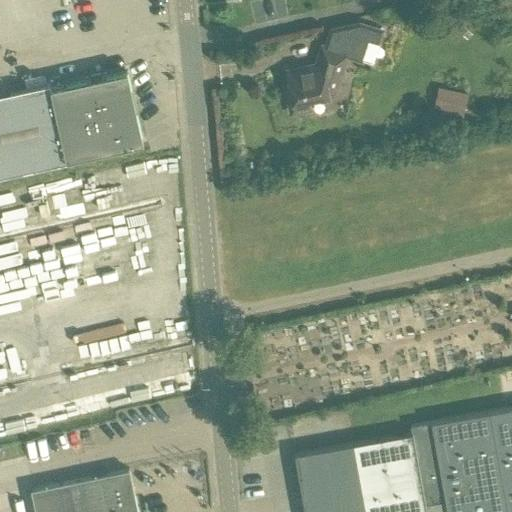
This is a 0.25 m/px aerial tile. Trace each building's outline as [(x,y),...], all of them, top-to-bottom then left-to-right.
[(308,97),(334,92),(347,52),(358,56),(365,35),(374,38),(379,24),(361,19),(327,26),(322,44),(316,63),(287,69),(290,84),(286,85),(291,111),(310,107),(308,97)] [(144,141),(128,69),(51,86),(50,81),(0,92),(0,174),(67,159),(67,158),(144,141)] [(463,113),(468,92),(438,86),(433,106),(463,113)] [(21,211),(34,208),(31,191),(18,193),(21,211)] [(0,195),(0,215),(11,215),(10,195),(0,195)] [(80,203),(84,215),(106,208),(103,196),(80,203)] [(68,220),(67,203),(50,204),(51,221),(68,220)] [(23,218),(25,230),(43,227),(41,215),(23,218)] [(65,267),(87,264),(84,236),(113,233),(112,222),(60,228),(65,267)] [(42,246),(57,241),(54,232),(39,237),(42,246)] [(0,280),(2,280),(0,272),(0,259),(7,259),(12,284),(33,280),(32,278),(52,274),(47,247),(30,250),(28,238),(4,243),(5,247),(0,248),(0,280)] [(162,257),(143,262),(148,283),(167,278),(162,257)] [(124,274),(121,260),(101,264),(104,278),(124,274)] [(181,357),(183,376),(200,375),(199,356),(181,357)] [(511,511),(511,406),(488,411),(507,511),(511,511)] [(507,511),(488,411),(420,423),(435,511),(507,511)] [(435,511),(420,423),(410,425),(411,432),(353,443),(365,511),(435,511)] [(294,453),(305,511),(365,511),(353,443),(294,453)] [(138,511),(129,469),(32,490),(36,511),(138,511)]
